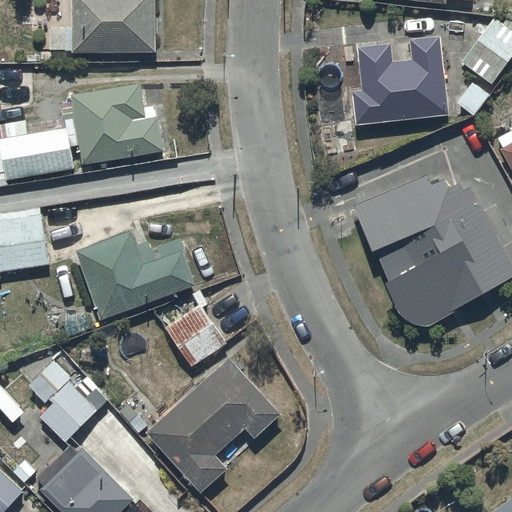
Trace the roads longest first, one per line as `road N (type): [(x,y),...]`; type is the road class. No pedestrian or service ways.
road 1 (residential): [(407,441),(326,332),(285,244),(251,61),(256,0)]
road 2 (residential): [(511,370),(407,441)]
